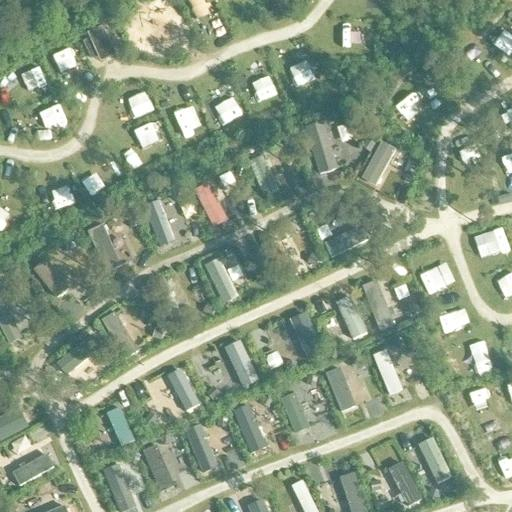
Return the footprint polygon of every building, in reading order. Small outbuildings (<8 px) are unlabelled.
[(104,26),(91,32),(94,39),(88,42),(95,56),(102,53),(105,60),(118,54),(115,47),(120,45),(112,29),(107,32),(104,26)] [(511,75),(511,37),(510,36),(492,57),(511,75)] [(413,74),(396,114),(413,121),(430,81),(413,74)] [(319,125),(304,130),(318,177),(334,172),(319,125)] [(474,168),(479,149),(448,141),(443,160),(474,168)] [(396,153),(381,145),(362,182),(376,190),(396,153)] [(278,193),(264,159),(249,165),(264,199),(278,193)] [(433,206),(446,174),(431,168),(418,200),(433,206)] [(228,223),(208,186),(194,193),(214,231),(228,223)] [(160,208),(145,214),(159,249),(173,243),(160,208)] [(122,268),(104,228),(89,235),(108,275),(122,268)] [(330,258),(362,244),(369,242),(364,230),(357,233),(325,247),(330,258)] [(298,277),(279,242),(263,250),(282,286),(298,277)] [(209,266),(206,267),(224,306),(239,299),(220,260),(217,262),(209,266)] [(46,262),(33,273),(56,302),(69,291),(46,262)] [(183,320),(165,280),(153,286),(171,326),(183,320)] [(394,329),(377,284),(363,290),(380,335),(394,329)] [(353,342),(365,336),(350,299),(336,306),(353,342)] [(0,306),(0,329),(7,343),(10,349),(23,342),(4,304),(0,306)] [(140,355),(115,315),(102,323),(126,363),(140,355)] [(290,322),(308,364),(323,357),(305,316),(290,322)] [(89,341),(60,366),(68,375),(97,350),(89,341)] [(241,344),(225,351),(243,391),(259,383),(241,344)] [(397,392),(380,351),(369,356),(386,396),(397,392)] [(329,376),(326,377),(342,415),(357,409),(354,403),(341,371),(329,376)] [(181,372),(168,379),(169,381),(185,412),(187,414),(200,407),(181,372)] [(317,406),(327,403),(323,387),(309,390),(306,379),(297,381),(311,431),(323,427),(317,406)] [(311,431),(296,396),(281,402),(296,437),(311,431)] [(120,410),(107,416),(122,449),(135,443),(120,410)] [(248,452),(259,447),(244,411),(233,416),(248,452)] [(0,422),(0,445),(29,430),(20,412),(14,416),(0,422)] [(480,470),(495,465),(481,423),(467,427),(480,470)] [(201,427),(186,433),(204,476),(219,470),(201,427)] [(233,430),(221,434),(226,446),(238,442),(233,430)] [(432,442),(418,449),(437,486),(439,485),(450,480),(451,479),(432,442)] [(157,449),(143,455),(161,496),(175,490),(157,449)] [(20,490),(54,470),(47,457),(12,476),(20,490)] [(422,503),(402,465),(389,472),(409,510),(422,503)] [(133,505),(118,469),(106,474),(121,510),(133,505)] [(366,511),(355,476),(340,480),(350,511),(366,511)] [(316,511),(302,484),(292,489),(302,511),(316,511)] [(267,511),(263,501),(247,508),(248,511),(267,511)]
